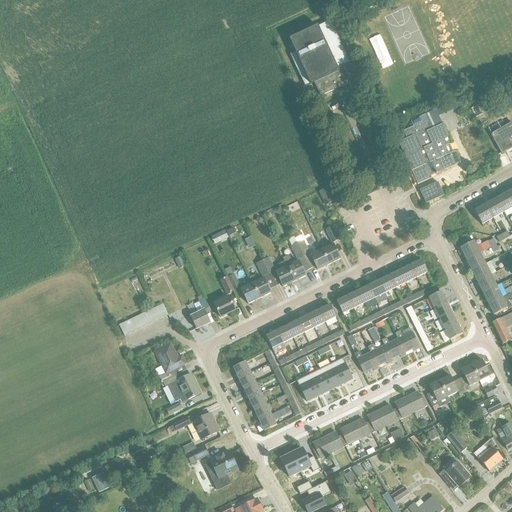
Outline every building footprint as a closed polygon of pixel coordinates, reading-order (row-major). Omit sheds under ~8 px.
[(305,88),(314,83),(320,97),(349,84),(352,90),(367,83),(356,59),(350,62),(331,21),(289,40),(295,53),(290,55),(305,88)] [(461,163),(455,151),(452,152),(449,145),(451,144),(443,125),(427,132),(420,118),(411,122),(413,127),(403,132),(407,139),(398,143),(411,171),(417,185),(431,178),(431,177),(437,174),(461,163)] [(490,125),(492,131),(508,124),(505,118),(490,125)] [(511,123),(492,135),(500,150),(505,147),(507,151),(511,148),(511,123)] [(420,190),(426,204),(444,196),(438,182),(420,190)] [(326,203),(332,200),(328,188),(321,190),(326,203)] [(511,202),(507,193),(496,199),(504,213),(511,208),(511,202)] [(496,199),(486,205),(493,219),(504,213),(496,199)] [(493,219),(486,205),(474,212),(481,225),(493,219)] [(231,235),(238,232),(235,226),(229,229),(231,235)] [(326,231),(332,244),(339,241),(332,228),(326,231)] [(225,230),(211,237),(215,245),(229,238),(225,230)] [(246,239),(252,248),(258,244),(253,235),(246,239)] [(303,242),(297,245),(304,258),(309,255),(303,242)] [(460,249),(466,261),(480,254),(474,242),(460,249)] [(325,244),(320,246),(329,266),(340,260),(333,246),(327,249),(325,244)] [(291,247),(297,261),(298,261),(304,258),(297,245),(291,247)] [(329,266),(320,246),(315,249),(317,254),(310,257),(317,271),(329,266)] [(466,261),(471,272),(485,265),(480,254),(466,261)] [(283,259),(284,262),(294,282),(306,277),(299,263),(293,265),(289,256),(283,259)] [(263,261),(269,275),(275,272),(268,259),(263,261)] [(269,275),(263,261),(256,264),(263,278),(269,275)] [(421,261),(411,266),(417,278),(427,273),(421,261)] [(282,288),(294,282),(284,262),(278,265),(281,271),(276,274),(282,288)] [(471,272),(477,283),(490,276),(485,265),(471,272)] [(411,266),(400,271),(406,284),(417,278),(411,266)] [(400,271),(389,276),(396,289),(406,284),(400,271)] [(228,278),(234,291),(240,288),(234,275),(228,278)] [(249,278),(259,299),(271,294),(264,279),(258,282),(255,276),(249,278)] [(389,276),(379,281),(385,294),(396,289),(389,276)] [(477,283),(482,294),(496,287),(490,276),(477,283)] [(220,281),(227,295),(234,292),(227,278),(220,281)] [(259,299),(249,278),(250,280),(246,282),(248,287),(241,291),(248,305),(259,299)] [(379,281),(368,287),(374,299),(385,294),(379,281)] [(423,291),(425,296),(436,291),(434,286),(423,291)] [(368,287),(358,292),(364,304),(374,299),(368,287)] [(482,294),(488,304),(501,297),(496,287),(482,294)] [(415,301),(425,296),(423,291),(412,296),(415,301)] [(358,292),(347,297),(353,309),(364,304),(358,292)] [(429,298),(434,309),(446,303),(441,292),(429,298)] [(415,301),(412,296),(402,302),(404,306),(415,301)] [(353,309),(347,297),(336,302),(342,315),(353,309)] [(501,297),(488,304),(493,316),(507,309),(501,297)] [(214,305),(221,318),(235,311),(228,298),(214,305)] [(205,300),(199,303),(194,305),(198,313),(190,317),(197,330),(210,324),(205,315),(211,312),(205,300)] [(393,311),(404,306),(402,302),(391,307),(393,311)] [(434,309),(439,320),(452,313),(446,303),(434,309)] [(163,305),(152,310),(157,321),(168,316),(163,305)] [(330,306),(319,311),(325,323),(336,318),(330,306)] [(383,316),(393,311),(391,307),(381,312),(383,316)] [(406,310),(412,320),(416,318),(411,307),(406,310)] [(135,318),(141,329),(157,321),(152,310),(147,313),(135,318)] [(319,311),(308,316),(315,328),(325,323),(319,311)] [(383,316),(381,312),(370,317),(372,322),(383,316)] [(439,320),(445,330),(457,324),(452,313),(439,320)] [(505,329),(511,325),(511,313),(491,324),(502,345),(511,341),(505,329)] [(308,316),(298,321),(304,334),(315,328),(308,316)] [(362,327),(372,322),(370,317),(359,322),(362,327)] [(141,329),(135,318),(119,326),(124,337),(141,329)] [(412,320),(417,331),(421,329),(416,318),(412,320)] [(298,321),(287,326),(293,339),(304,334),(298,321)] [(351,332),(362,327),(359,322),(349,328),(351,332)] [(457,324),(445,330),(445,331),(440,333),(444,343),(450,340),(450,341),(462,334),(457,324)] [(287,326),(277,331),(283,344),(293,339),(287,326)] [(427,339),(421,329),(417,331),(422,341),(427,339)] [(283,344),(277,331),(266,337),(272,349),(283,344)] [(334,341),(344,335),(342,331),(331,336),(334,341)] [(395,334),(398,340),(405,354),(414,349),(415,352),(420,349),(419,347),(412,333),(403,337),(400,332),(395,334)] [(334,341),(331,336),(321,341),(323,346),(334,341)] [(355,346),(357,346),(352,336),(347,338),(351,347),(355,345),(355,346)] [(381,341),(384,346),(391,361),(392,360),(400,356),(401,358),(406,356),(405,354),(398,340),(389,344),(386,338),(381,341)] [(422,341),(428,352),(432,350),(427,339),(422,341)] [(323,346),(321,341),(310,346),(313,351),(323,346)] [(368,348),(370,353),(377,367),(378,367),(386,363),(387,365),(393,363),(392,360),(391,361),(384,346),(376,351),(373,345),(368,348)] [(161,384),(163,383),(176,376),(173,371),(185,364),(181,357),(177,359),(171,346),(156,354),(162,367),(154,370),(161,384)] [(313,351),(310,346),(300,352),(302,356),(313,351)] [(269,364),(274,362),(269,351),(264,353),(269,364)] [(302,356),(300,352),(289,357),(291,361),(302,356)] [(377,367),(370,353),(362,357),(359,352),(354,354),(357,360),(364,374),(373,370),(374,372),(379,369),(378,367),(377,367)] [(291,361),(289,357),(279,362),(281,366),(291,361)] [(342,359),(331,364),(341,385),(353,380),(342,359)] [(482,361),(472,366),(480,382),(481,386),(490,381),(488,378),(490,377),(482,361)] [(233,368),(238,379),(251,373),(245,362),(233,368)] [(269,364),(275,374),(279,372),(274,362),(269,364)] [(331,364),(319,370),(330,391),(341,385),(331,364)] [(464,377),(459,380),(465,392),(470,389),(469,387),(480,382),(472,366),(461,371),(464,377)] [(319,370),(308,376),(318,397),(330,391),(319,370)] [(279,372),(275,374),(280,385),(284,383),(279,372)] [(238,379),(243,390),(256,384),(251,373),(238,379)] [(176,376),(163,383),(165,389),(170,386),(178,402),(176,403),(176,404),(180,402),(181,404),(200,394),(191,375),(178,381),(176,376)] [(308,376),(296,382),(307,402),(318,397),(308,376)] [(450,377),(440,382),(448,398),(458,393),(459,395),(465,392),(459,380),(453,383),(450,377)] [(448,398),(440,382),(429,387),(432,393),(426,396),(432,408),(438,405),(440,409),(450,404),(448,398)] [(285,396),(290,393),(284,383),(280,385),(285,395),(285,396)] [(243,390),(248,400),(261,394),(256,384),(243,390)] [(498,393),(498,392),(495,387),(484,392),(487,398),(498,393)] [(417,392),(406,398),(414,413),(427,407),(422,396),(419,398),(417,392)] [(290,406),(295,404),(290,393),(285,396),(285,395),(276,399),(278,403),(287,399),(290,406)] [(248,400),(254,411),(266,405),(261,394),(248,400)] [(479,411),(486,408),(489,415),(502,408),(498,401),(498,402),(495,396),(476,405),(479,411)] [(397,409),(395,410),(400,420),(414,413),(406,398),(394,404),(397,409)] [(166,410),(169,416),(182,410),(179,404),(166,410)] [(295,404),(290,406),(296,417),(300,415),(295,404)] [(254,411),(259,422),(271,415),(266,405),(254,411)] [(390,406),(379,411),(386,427),(400,420),(395,410),(392,411),(390,406)] [(370,422),(368,423),(373,433),(386,427),(379,411),(367,417),(370,422)] [(192,423),(201,441),(219,432),(210,414),(192,423)] [(271,415),(259,422),(264,432),(276,426),(271,415)] [(171,434),(190,425),(187,419),(174,425),(174,426),(168,428),(171,434)] [(363,419),(351,425),(359,440),(373,433),(368,423),(365,424),(363,419)] [(426,420),(419,423),(422,428),(428,425),(426,420)] [(496,431),(508,451),(511,448),(511,427),(510,423),(496,431)] [(342,436),(340,437),(345,447),(359,440),(351,425),(340,431),(342,436)] [(400,429),(390,434),(394,442),(404,438),(400,429)] [(436,430),(428,434),(431,441),(439,437),(436,430)] [(454,431),(446,437),(460,454),(468,448),(454,431)] [(335,433),(324,438),(332,454),(345,447),(340,437),(338,438),(335,433)] [(332,454),(324,438),(312,444),(315,449),(313,450),(318,460),(332,454)] [(474,455),(478,460),(489,473),(503,461),(492,449),(495,446),(491,440),(483,447),(474,455)] [(204,447),(187,455),(191,464),(208,456),(204,447)] [(302,449),(291,454),(300,473),(310,468),(313,473),(320,469),(314,457),(307,460),(302,449)] [(211,466),(206,468),(217,491),(230,485),(226,476),(238,471),(229,452),(209,462),(211,466)] [(291,454),(280,460),(289,478),(300,473),(291,454)] [(108,474),(112,472),(113,475),(124,470),(119,457),(108,462),(109,465),(105,467),(108,474)] [(362,463),(366,470),(373,467),(369,460),(362,463)] [(446,472),(445,470),(439,475),(447,484),(452,480),(459,488),(471,478),(457,462),(446,472)] [(353,484),(368,473),(361,464),(346,474),(353,484)] [(326,476),(340,470),(338,466),(324,473),(326,476)] [(309,482),(296,488),(300,495),(307,492),(312,489),(309,482)] [(330,493),(325,482),(312,489),(307,492),(310,498),(302,502),(307,511),(313,511),(325,506),(321,498),(330,493)] [(511,487),(508,484),(503,490),(509,494),(511,489),(511,487)] [(391,497),(395,503),(409,494),(405,488),(391,497)] [(392,511),(399,511),(390,497),(385,500),(392,511)] [(440,511),(443,510),(432,497),(423,505),(420,501),(415,505),(414,504),(408,509),(410,511),(440,511)] [(377,511),(369,499),(365,501),(371,511),(377,511)] [(257,500),(235,511),(262,511),(263,511),(257,500)]
